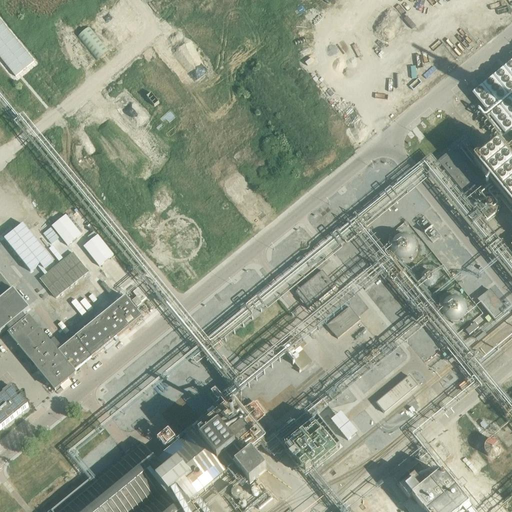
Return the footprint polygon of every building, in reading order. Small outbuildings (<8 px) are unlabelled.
[(89,28),(77,38),(97,61),(109,52),(89,28)] [(511,127),(511,60),(471,93),(504,134),(511,127)] [(484,158),(475,165),(511,210),(511,160),(499,145),(490,153),(484,158)] [(469,202),(485,189),(453,150),(438,163),(469,202)] [(234,232),(180,159),(169,167),(222,240),(234,232)] [(84,232),(91,226),(78,209),(71,214),(84,232)] [(52,228),(68,248),(82,236),(66,216),(52,228)] [(23,225),(4,240),(31,273),(38,267),(45,276),(47,274),(40,265),(49,258),(23,225)] [(433,228),(428,232),(435,239),(440,234),(433,228)] [(98,236),(83,248),(99,268),(114,256),(98,236)] [(414,255),(414,253),(414,251),(413,248),(411,245),(408,242),(404,241),(401,241),(398,242),(395,244),(393,246),(392,248),(392,250),(391,252),(392,254),(392,257),(393,259),(394,260),(396,262),(398,263),(401,264),(402,264),(405,264),(407,263),(409,262),(411,261),(413,257),(414,255)] [(45,276),(40,280),(46,288),(48,290),(55,299),(88,273),(74,256),(73,254),(47,274),(45,276)] [(336,288),(322,272),(296,294),(309,310),(336,288)] [(56,349),(76,373),(142,319),(126,298),(62,350),(54,340),(50,344),(30,319),(27,322),(23,317),(30,311),(0,273),(0,335),(7,329),(11,334),(9,336),(55,392),(76,376),(55,350),(56,349)] [(435,286),(436,283),(435,280),(434,277),(432,276),(429,275),(427,275),(425,275),(422,277),(420,280),(420,283),(420,286),(421,288),(423,290),(425,291),(427,291),(429,291),(430,291),(433,289),(435,286)] [(478,301),(496,322),(507,313),(490,292),(478,301)] [(73,304),(84,316),(94,308),(86,299),(81,303),(78,299),(73,304)] [(465,316),(465,314),(465,312),(464,309),(462,306),(459,303),(455,302),(451,303),(449,303),(446,306),(443,309),(443,311),(442,314),(442,316),(443,318),(444,320),(445,322),(447,323),(449,324),(452,325),(453,325),(456,325),(458,324),(462,322),(463,321),(464,318),(465,316)] [(349,308),(327,327),(334,335),(338,340),(360,321),(359,320),(358,318),(349,308)] [(476,322),(470,327),(474,332),(480,327),(476,322)] [(210,511),(206,507),(200,511),(197,511),(199,511),(206,505),(201,498),(193,504),(191,505),(190,503),(197,497),(198,499),(199,498),(198,496),(205,491),(206,492),(207,492),(205,490),(212,484),(213,485),(214,485),(213,483),(219,478),(220,479),(221,479),(220,478),(227,472),(227,473),(228,473),(227,472),(234,466),(235,467),(242,475),(250,485),(267,471),(252,453),(257,448),(258,449),(260,448),(259,447),(261,445),(271,456),(281,448),(284,445),(289,441),(301,431),(291,419),(309,405),(312,402),(321,395),(308,379),(301,372),(288,356),(246,391),(157,464),(140,443),(134,448),(128,453),(99,477),(55,511),(210,511)] [(409,378),(377,404),(385,414),(417,387),(409,378)] [(0,399),(0,431),(28,408),(12,389),(4,396),(0,399)] [(323,423),(288,449),(310,478),(345,452),(323,423)] [(179,443),(173,436),(174,435),(169,429),(156,439),(156,440),(163,448),(167,453),(171,450),(169,449),(170,448),(171,450),(178,444),(177,443),(178,442),(179,443)] [(500,451),(501,448),(500,445),(498,442),(496,440),(492,440),(489,440),(487,442),(485,445),(484,448),(485,451),(487,454),(489,455),(492,456),(496,455),(498,454),(500,451)] [(403,507),(407,511),(472,511),(443,475),(432,483),(419,467),(396,485),(409,502),(403,507)]
